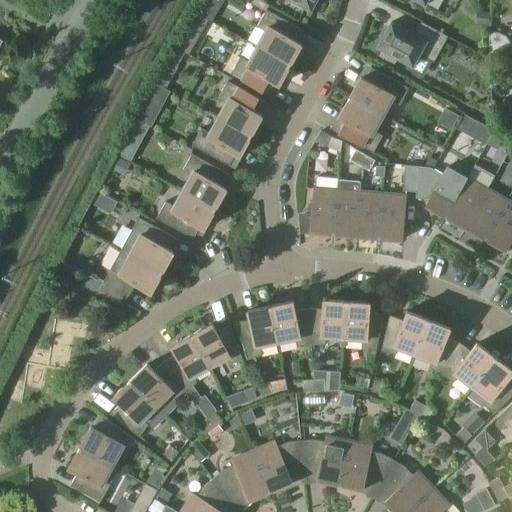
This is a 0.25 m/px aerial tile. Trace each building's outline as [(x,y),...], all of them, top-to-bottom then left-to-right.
[(194,0),(192,2),(203,12),(213,0),(194,0)] [(291,0),(290,3),(302,9),(304,6),(310,10),(316,0),(291,0)] [(257,46),(290,65),(301,44),(297,42),(303,30),(266,10),(257,26),(265,31),(257,46)] [(379,55),(394,63),(397,58),(412,66),(419,53),(433,61),(447,36),(421,22),(414,34),(391,21),(377,47),(382,50),(379,55)] [(509,44),(511,42),(511,25),(511,26),(511,27),(511,41),(510,43),(506,39),(501,34),(496,32),(488,32),(486,58),(487,58),(509,44)] [(278,85),(290,65),(257,46),(249,62),(240,57),(231,74),(268,94),(274,83),(278,85)] [(185,53),(175,47),(174,49),(167,62),(177,67),(185,53)] [(349,97),(382,115),(390,100),(399,105),(408,88),(371,67),(365,79),(361,77),(349,97)] [(218,118),(251,135),(262,115),(258,113),(264,101),(227,81),(218,98),(226,102),(218,118)] [(373,130),(382,115),(349,97),(338,118),(342,120),(336,132),(373,152),(382,135),(373,130)] [(436,121),(450,130),(458,115),(444,107),(436,121)] [(457,126),(465,131),(471,119),(463,115),(457,126)] [(239,156),(251,135),(218,118),(209,133),(201,128),(191,145),(229,165),(235,154),(239,156)] [(324,147),(329,138),(319,133),(314,142),(324,147)] [(486,144),(496,149),(502,140),(491,134),(486,144)] [(359,165),(365,155),(355,149),(349,160),(359,165)] [(182,191),(215,209),(226,188),(222,186),(228,174),(191,154),(182,171),(191,175),(182,191)] [(365,155),(359,165),(369,170),(375,160),(365,155)] [(415,198),(418,166),(404,165),(402,191),(415,192),(415,198)] [(430,208),(445,216),(467,178),(446,166),(442,174),(430,167),(418,166),(415,198),(428,199),(425,205),(430,208)] [(310,231),(333,233),(337,190),(338,179),(315,177),(314,188),(313,188),(310,231)] [(465,227),(487,189),(467,178),(445,216),(465,227)] [(337,190),(333,233),(356,235),(359,192),(360,181),(338,179),(337,190)] [(485,239),(507,200),(487,189),(465,227),(485,239)] [(204,229),(215,209),(182,191),(174,206),(165,201),(156,218),(193,238),(200,227),(204,229)] [(378,237),(382,194),(359,192),(356,235),(378,237)] [(382,194),(378,237),(402,239),(406,196),(382,194)] [(511,203),(507,200),(485,239),(506,250),(511,238),(511,203)] [(132,230),(121,250),(129,255),(162,273),(173,252),(169,249),(175,238),(139,218),(132,230)] [(78,289),(94,298),(96,293),(118,305),(125,294),(128,295),(134,284),(150,293),(162,273),(129,255),(121,250),(108,272),(117,276),(112,285),(103,280),(102,282),(86,273),(78,289)] [(343,338),(346,301),(323,299),(322,309),(308,308),(311,345),(325,344),(325,337),(343,338)] [(311,345),(308,308),(295,311),(293,301),(270,305),(277,342),(295,338),(296,345),(311,345)] [(346,301),(343,338),(362,339),(361,346),(376,349),(383,313),(369,313),(370,303),(346,301)] [(259,346),(277,342),(270,305),(247,310),(249,320),(235,323),(247,358),(261,353),(259,346)] [(415,354),(428,319),(406,311),(403,320),(389,315),(380,351),(395,354),(397,348),(415,354)] [(441,375),(459,342),(446,337),(450,328),(428,319),(415,354),(431,361),(429,367),(441,375)] [(191,334),(209,367),(225,358),(228,365),(242,359),(229,325),(216,332),(212,323),(191,334)] [(193,376),(209,367),(191,334),(171,346),(175,354),(163,361),(185,390),(196,382),(193,376)] [(473,387),(495,357),(476,343),(470,351),(459,342),(441,375),(454,382),(458,376),(473,387)] [(511,370),(495,357),(473,387),(487,398),(482,403),(493,414),(511,394),(511,382),(508,379),(511,373),(511,370)] [(174,399),(185,390),(163,361),(153,371),(146,364),(130,380),(156,407),(169,394),(174,399)] [(355,387),(367,390),(369,379),(358,376),(355,387)] [(303,392),(314,391),(313,379),(302,380),(303,392)] [(313,379),(314,391),(325,391),(324,379),(313,379)] [(142,419),(156,407),(130,380),(113,396),(120,403),(109,414),(139,436),(148,424),(142,419)] [(371,391),(383,393),(385,383),(374,380),(371,391)] [(271,393),(267,382),(256,386),(260,396),(271,393)] [(257,398),(252,386),(242,390),(246,402),(257,398)] [(418,415),(424,405),(415,399),(409,410),(418,415)] [(511,402),(496,417),(507,428),(511,424),(511,402)] [(424,405),(418,415),(428,421),(434,410),(424,405)] [(241,415),(245,426),(256,421),(252,411),(241,415)] [(206,418),(213,428),(222,421),(215,412),(206,418)] [(146,429),(162,444),(176,429),(160,414),(146,429)] [(79,447),(112,464),(121,449),(127,452),(136,440),(106,418),(99,431),(90,426),(79,447)] [(204,435),(213,428),(206,418),(197,425),(204,435)] [(455,434),(464,443),(472,435),(463,427),(455,434)] [(340,484),(349,441),(326,436),(324,442),(313,439),(300,440),(305,483),(305,480),(317,479),(340,484)] [(467,446),(475,455),(483,447),(475,438),(467,446)] [(304,483),(305,483),(300,440),(288,442),(277,446),(274,441),(253,450),(270,491),(292,482),(304,480),(304,483)] [(189,449),(200,462),(209,454),(197,441),(189,449)] [(372,498),(393,460),(382,454),(371,451),(372,446),(349,441),(340,484),(363,489),(373,495),(371,497),(372,498)] [(162,455),(171,461),(178,452),(170,445),(162,455)] [(103,481),(112,464),(79,447),(68,468),(77,472),(70,485),(100,502),(109,484),(103,481)] [(249,500),(270,491),(253,450),(231,460),(233,465),(222,470),(213,478),(241,511),(242,510),(240,508),(249,500)] [(153,468),(162,474),(169,465),(160,458),(153,468)] [(394,511),(407,511),(432,488),(416,471),(412,475),(404,466),(393,460),(372,498),(374,495),(384,501),(394,511)] [(493,492),(504,486),(498,477),(488,482),(493,492)] [(241,511),(213,478),(203,486),(197,496),(192,493),(180,511),(234,511),(239,509),(241,511)] [(139,494),(151,501),(157,490),(145,483),(139,494)] [(504,486),(493,492),(498,502),(509,496),(504,486)] [(447,511),(445,509),(449,505),(432,488),(407,511),(447,511)] [(494,504),(484,488),(474,493),(484,510),(494,504)] [(144,511),(151,501),(139,494),(129,511),(144,511)]
